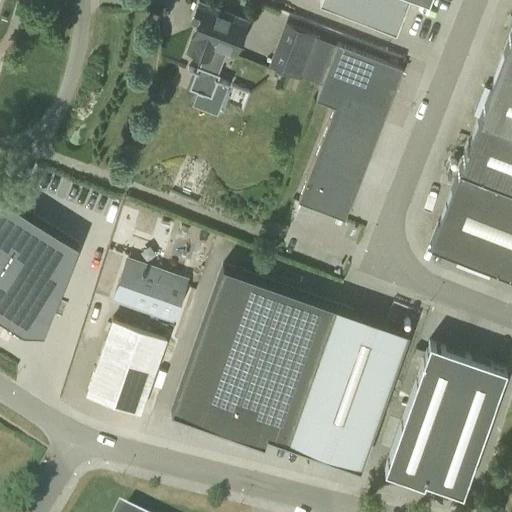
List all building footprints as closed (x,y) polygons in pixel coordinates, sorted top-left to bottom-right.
[(425,0),(428,1),(428,0),(319,0),(320,1),(395,30),(406,0),(425,0)] [(234,53),(246,20),(198,2),(194,13),(200,15),(187,50),(202,56),(199,65),(197,64),(189,86),(211,95),(220,73),(218,72),(226,50),(234,53)] [(302,77),(319,33),(285,20),(268,64),(302,77)] [(511,25),(458,166),(429,241),(511,272),(511,25)] [(343,217),(386,104),(401,67),(335,42),(314,98),(334,105),(298,199),(343,217)] [(0,192),(0,316),(22,330),(43,331),(79,242),(0,192)] [(172,317),(185,279),(126,258),(113,296),(172,317)] [(222,263),(171,409),(263,442),(267,432),(360,464),(408,328),(222,263)] [(139,411),(165,335),(112,317),(86,392),(139,411)] [(384,466),(423,480),(425,476),(462,489),(506,365),(428,338),(384,466)]
